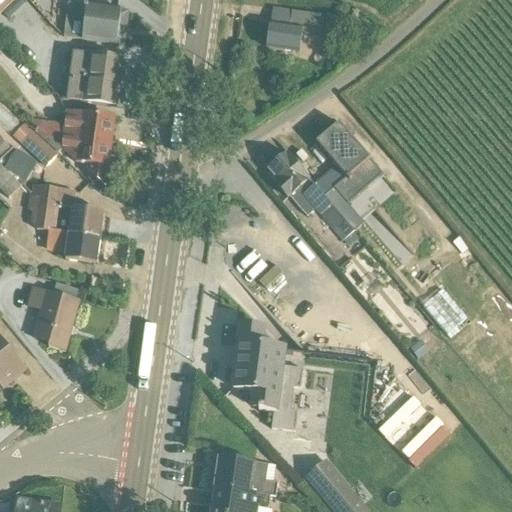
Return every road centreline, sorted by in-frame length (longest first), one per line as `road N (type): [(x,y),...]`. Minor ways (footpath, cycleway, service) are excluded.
road 1 (unclassified): [(177,178),(275,133),(441,0)]
road 2 (primary): [(138,468),(177,178)]
road 3 (primary): [(177,178),(202,0)]
road 4 (residential): [(0,483),(55,461),(138,468)]
